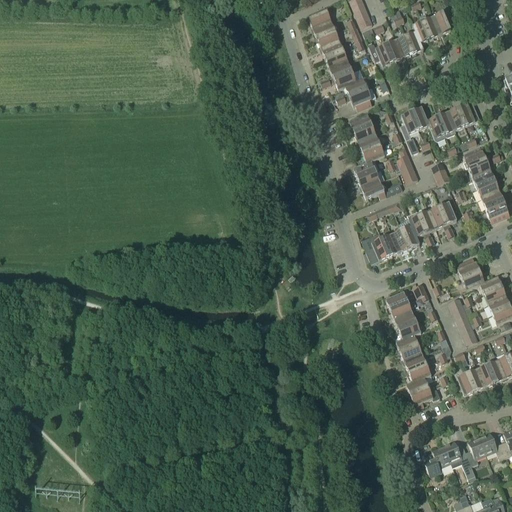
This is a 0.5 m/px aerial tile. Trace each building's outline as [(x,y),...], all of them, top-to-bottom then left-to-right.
[(359,0),(358,0),(349,4),(351,10),(362,5),(359,0)] [(362,5),(351,10),(353,16),(364,11),(362,5)] [(321,18),(309,23),(313,33),(331,26),(325,11),(319,13),(321,18)] [(364,11),(353,16),(356,21),(367,17),(364,11)] [(447,14),(432,21),(440,39),(450,34),(445,22),(449,20),(447,14)] [(367,17),(356,21),(358,27),(369,22),(367,17)] [(425,18),(420,20),(422,25),(430,43),(440,39),(432,21),(427,23),(425,18)] [(369,22),(358,27),(360,33),(371,28),(369,22)] [(422,25),(412,29),(414,36),(415,35),(420,47),(430,43),(422,25)] [(331,26),(313,33),(317,43),(335,36),(331,26)] [(354,28),(348,30),(353,40),(359,38),(354,28)] [(335,36),(317,43),(321,53),(339,46),(337,40),(341,38),(339,34),(335,36)] [(414,36),(405,40),(412,58),(423,53),(420,47),(415,35),(414,36)] [(359,38),(353,40),(357,50),(363,48),(359,38)] [(405,40),(395,44),(403,62),(412,58),(405,40)] [(395,44),(385,48),(393,66),(403,62),(395,44)] [(339,46),(321,53),(325,63),(343,56),(348,54),(346,49),(342,51),(339,46)] [(385,48),(374,52),(382,71),(393,66),(385,48)] [(343,56),(325,63),(330,73),(348,66),(343,56)] [(348,66),(330,73),(334,83),(352,76),(348,66)] [(352,76),(334,83),(338,93),(345,91),(345,90),(356,85),(352,76)] [(356,85),(345,90),(345,91),(349,100),(367,93),(362,82),(356,85)] [(511,82),(503,86),(511,107),(511,82)] [(370,87),(374,98),(382,96),(378,84),(370,87)] [(367,93),(349,100),(353,111),(355,110),(357,115),(371,109),(369,104),(371,103),(367,93)] [(472,105),(457,111),(464,130),(479,123),(472,105)] [(421,111),(411,115),(418,133),(428,129),(429,129),(426,124),(427,124),(421,111)] [(457,111),(447,115),(454,134),(464,130),(457,111)] [(404,128),(400,130),(411,157),(418,154),(412,141),(420,138),(418,133),(411,115),(400,120),(404,128)] [(447,115),(437,120),(445,139),(447,140),(454,137),(455,135),(454,134),(447,115)] [(367,119),(349,126),(353,137),(372,129),(367,119)] [(427,124),(426,124),(429,129),(428,129),(434,142),(435,143),(437,144),(444,141),(445,139),(437,120),(427,124)] [(372,129),(353,137),(358,147),(376,139),(372,129)] [(376,139),(358,147),(362,157),(380,149),(376,139)] [(362,157),(366,167),(371,165),(384,159),(382,154),(386,152),(384,147),(380,149),(362,157)] [(468,161),(464,162),(468,173),(499,160),(498,157),(489,160),(488,157),(485,162),(482,155),(481,155),(479,150),(466,156),(468,161)] [(407,159),(396,163),(399,171),(410,167),(407,159)] [(499,160),(468,173),(473,183),(491,175),(488,168),(500,163),(499,160)] [(395,162),(392,163),(386,166),(387,170),(397,166),(395,162)] [(366,167),(353,172),(357,183),(375,175),(371,165),(366,167)] [(400,173),(397,166),(387,170),(389,174),(395,171),(397,175),(400,173)] [(438,168),(431,170),(433,177),(444,172),(442,166),(438,168)] [(410,167),(399,171),(402,177),(413,172),(410,167)] [(413,172),(402,177),(404,182),(415,178),(413,172)] [(444,172),(433,177),(436,182),(447,178),(444,172)] [(375,175),(357,183),(361,192),(379,185),(375,175)] [(491,175),(473,183),(477,192),(495,185),(491,175)] [(415,178),(404,182),(406,187),(417,183),(415,178)] [(447,178),(436,182),(438,188),(449,184),(447,178)] [(379,185),(361,192),(365,203),(378,198),(379,202),(403,192),(401,186),(389,190),(390,193),(383,195),(379,185)] [(495,185),(477,192),(481,202),(499,195),(495,185)] [(499,195),(481,202),(485,212),(503,205),(499,195)] [(503,205),(485,212),(491,227),(509,219),(503,205)] [(449,206),(438,210),(446,228),(456,224),(449,206)] [(438,210),(428,214),(436,232),(446,228),(438,210)] [(416,214),(406,218),(411,229),(416,240),(426,236),(418,218),(416,214)] [(428,214),(418,218),(426,236),(436,232),(428,214)] [(473,217),(465,221),(469,231),(478,227),(473,217)] [(411,229),(401,233),(409,251),(419,247),(416,240),(411,229)] [(401,233),(391,237),(399,256),(409,251),(401,233)] [(374,253),(363,257),(366,266),(370,265),(371,268),(389,260),(381,242),(379,236),(374,238),(377,244),(371,246),(374,253)] [(391,237),(381,242),(389,260),(399,256),(391,237)] [(472,262),(456,268),(458,273),(457,273),(462,284),(472,280),(480,276),(475,266),(474,266),(472,262)] [(472,280),(462,284),(466,294),(472,292),(480,289),(479,288),(484,286),(480,276),(472,280)] [(484,286),(479,288),(480,289),(484,298),(502,291),(498,280),(484,286)] [(423,288),(412,292),(417,302),(421,300),(427,298),(423,288)] [(502,291),(484,298),(488,308),(506,301),(502,291)] [(403,296),(385,303),(390,314),(414,304),(413,303),(407,305),(403,296)] [(506,301),(488,308),(492,318),(510,311),(506,301)] [(459,302),(448,306),(450,311),(461,307),(459,302)] [(414,304),(390,314),(394,323),(412,316),(409,310),(415,307),(414,304)] [(461,307),(450,311),(452,317),(463,312),(461,307)] [(511,314),(510,311),(492,318),(496,329),(511,322),(511,314)] [(463,312),(452,317),(455,322),(466,318),(463,312)] [(412,316),(394,323),(398,334),(416,326),(412,316)] [(466,318),(455,322),(457,328),(468,323),(466,318)] [(468,323),(457,328),(459,333),(470,328),(468,323)] [(416,326),(398,334),(402,343),(402,344),(413,339),(414,340),(421,336),(416,326)] [(470,328),(459,333),(461,339),(472,334),(470,328)] [(472,334),(461,339),(464,344),(475,339),(472,334)] [(444,338),(438,341),(442,350),(448,348),(444,338)] [(402,343),(395,346),(400,357),(418,349),(414,340),(413,339),(402,344),(402,343)] [(475,339),(464,344),(466,349),(477,345),(475,339)] [(418,349),(400,357),(404,366),(422,359),(420,353),(425,351),(423,347),(418,349)] [(450,353),(438,359),(440,363),(446,360),(450,359),(450,353)] [(422,359),(404,366),(408,376),(426,369),(422,359)] [(511,372),(507,360),(497,364),(504,382),(511,379),(511,372)] [(497,364),(487,368),(494,386),(504,382),(497,364)] [(487,368),(477,373),(484,391),(494,386),(487,368)] [(426,369),(408,376),(412,386),(413,386),(424,382),(431,379),(426,369)] [(477,373),(467,377),(474,395),(484,391),(477,373)] [(467,377),(456,381),(464,399),(474,395),(467,377)] [(412,386),(405,389),(410,399),(432,389),(430,385),(426,387),(424,382),(413,386),(412,386)] [(432,389),(410,399),(414,410),(415,409),(416,413),(423,410),(422,406),(432,402),(433,404),(439,401),(436,393),(434,394),(432,389)] [(507,446),(501,449),(506,461),(511,458),(511,432),(503,437),(507,446)] [(490,436),(479,441),(486,459),(495,455),(499,464),(506,461),(501,449),(496,451),(490,436)] [(464,452),(471,470),(478,467),(476,463),(486,459),(479,441),(472,444),(467,445),(472,456),(467,458),(464,452)] [(443,449),(450,467),(452,472),(462,468),(464,473),(471,470),(464,452),(458,454),(454,445),(443,449)] [(436,464),(425,468),(430,480),(442,475),(441,471),(450,467),(443,449),(432,454),(436,464)] [(483,511),(502,511),(498,500),(491,503),(489,503),(480,506),(483,511)]
